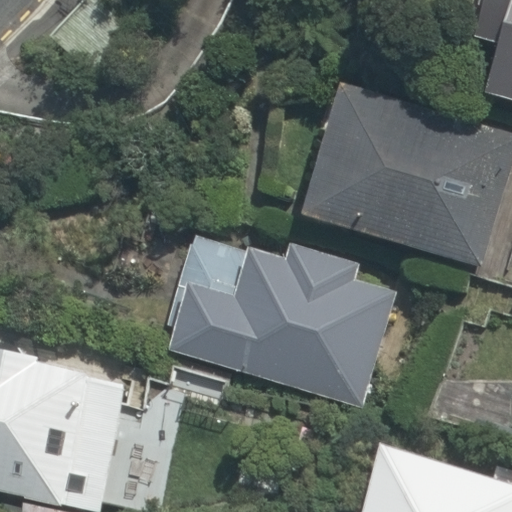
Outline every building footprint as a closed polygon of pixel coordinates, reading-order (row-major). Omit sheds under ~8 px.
[(511,0),(491,0),(479,47),(503,54),(489,103),(511,109),(511,0)] [(511,191),(511,134),(354,88),(315,221),(489,272),(511,191)] [(296,259),(202,230),(173,327),(188,331),(181,356),(369,412),(404,296),(363,284),(369,266),(300,246),(296,259)] [(108,511),(136,388),(0,357),(0,492),(86,511),(108,511)] [(511,511),(511,475),(404,441),(381,511),(511,511)]
